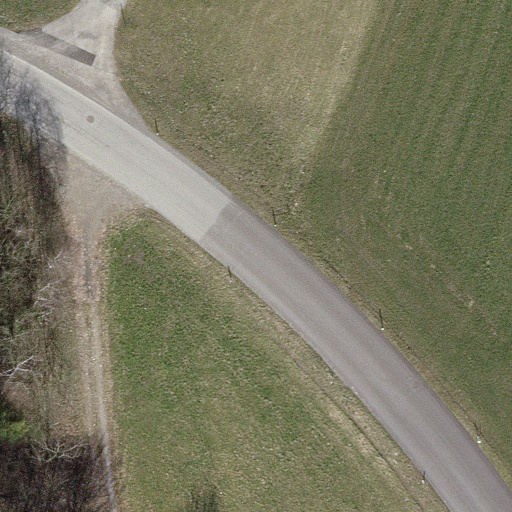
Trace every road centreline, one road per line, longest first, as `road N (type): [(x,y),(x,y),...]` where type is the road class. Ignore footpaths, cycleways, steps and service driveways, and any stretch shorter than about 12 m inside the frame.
road 1 (tertiary): [(0,57),(81,85),(363,350),(484,511)]
road 2 (track): [(81,85),(98,420),(111,511)]
